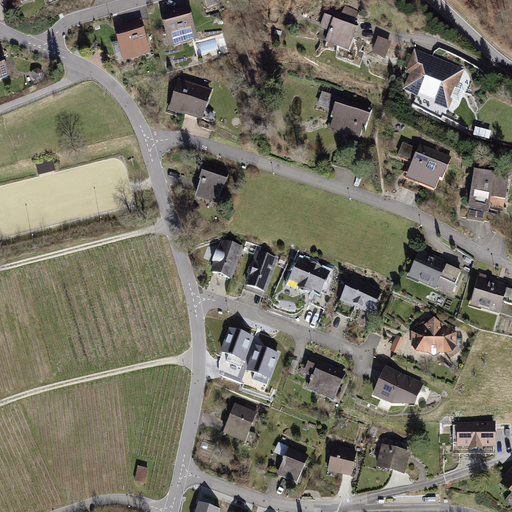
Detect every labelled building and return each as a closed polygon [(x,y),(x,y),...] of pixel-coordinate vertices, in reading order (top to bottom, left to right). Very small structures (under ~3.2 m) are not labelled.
[(187,9),(163,16),(172,46),(196,39),(187,9)] [(358,26),(327,14),(318,38),(349,50),(358,26)] [(140,23),(116,30),(125,61),(149,54),(140,23)] [(391,45),(380,41),(374,55),(386,59),(391,45)] [(465,70),(419,53),(404,94),(450,111),(465,70)] [(0,81),(9,78),(0,55),(0,81)] [(212,92),(181,82),(171,111),(203,121),(212,92)] [(371,112),(340,101),(330,129),(361,140),(371,112)] [(448,157),(421,146),(408,177),(435,188),(448,157)] [(42,175),(57,170),(54,160),(38,165),(42,175)] [(509,177),(476,171),(470,205),(489,209),(491,196),(506,198),(509,177)] [(224,180),(203,173),(197,194),(218,201),(224,180)] [(223,241),(212,271),(232,278),(242,248),(223,241)] [(277,260),(258,253),(247,284),(266,291),(277,260)] [(460,270),(421,253),(411,275),(436,286),(437,284),(451,291),(460,270)] [(329,272),(300,260),(291,280),(320,293),(329,272)] [(381,291),(351,278),(342,300),(372,313),(381,291)] [(507,286),(480,278),(473,304),(500,311),(507,286)] [(434,323),(414,333),(417,350),(435,355),(451,351),(455,333),(434,323)] [(254,336),(231,328),(222,353),(245,361),(254,336)] [(280,352),(256,344),(247,369),(271,377),(280,352)] [(343,374),(312,360),(305,376),(312,380),(309,388),(333,398),(343,374)] [(422,385),(387,370),(375,395),(392,403),(414,402),(422,385)] [(235,406),(225,433),(245,440),(255,413),(235,406)] [(495,423),(458,423),(459,446),(496,446),(495,423)] [(409,454),(384,447),(379,467),(404,473),(409,454)] [(356,453),(334,448),(329,471),(351,476),(356,453)] [(289,450),(278,474),(297,482),(307,458),(289,450)] [(149,469),(139,466),(135,481),(145,483),(149,469)] [(511,473),(503,484),(511,491),(511,473)] [(218,511),(220,508),(199,502),(196,511),(218,511)]
